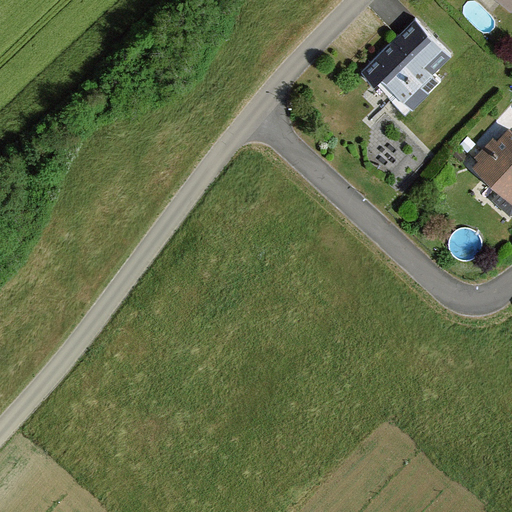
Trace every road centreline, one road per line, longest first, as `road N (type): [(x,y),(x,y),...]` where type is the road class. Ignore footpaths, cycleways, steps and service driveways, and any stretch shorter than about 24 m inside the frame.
road 1 (unclassified): [(0,429),(253,108)]
road 2 (residential): [(253,108),(441,295),(495,296),(511,284)]
road 3 (unclassified): [(355,0),(253,108)]
